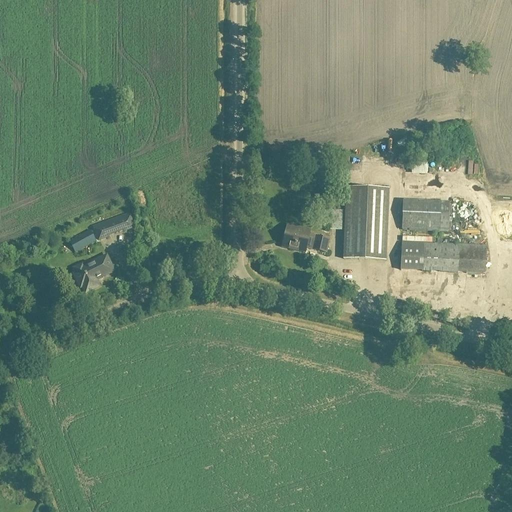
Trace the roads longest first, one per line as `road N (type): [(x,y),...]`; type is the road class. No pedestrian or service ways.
road 1 (unclassified): [(238,285),(238,0)]
road 2 (unclassified): [(511,348),(238,285)]
road 3 (unclassified): [(238,285),(178,283),(0,365)]
